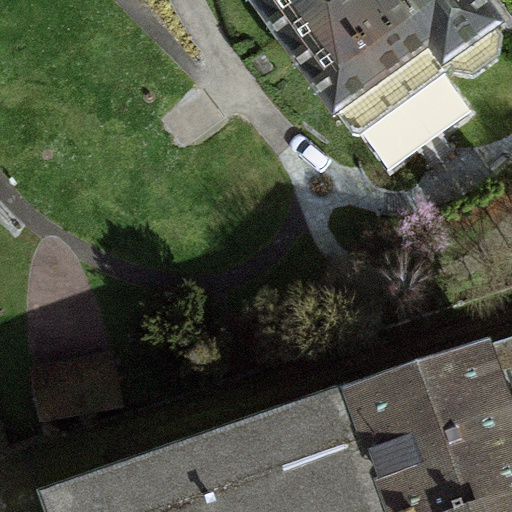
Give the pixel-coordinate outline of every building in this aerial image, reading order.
[(247,0),(331,115),(428,45),(443,65),(502,23),(485,0),(247,0)] [(511,340),(490,348),(511,409),(511,340)] [(511,511),(511,409),(490,348),(343,398),(384,511),(511,511)] [(115,362),(32,375),(41,427),(124,414),(115,362)] [(384,511),(343,398),(52,500),(56,511),(384,511)]
